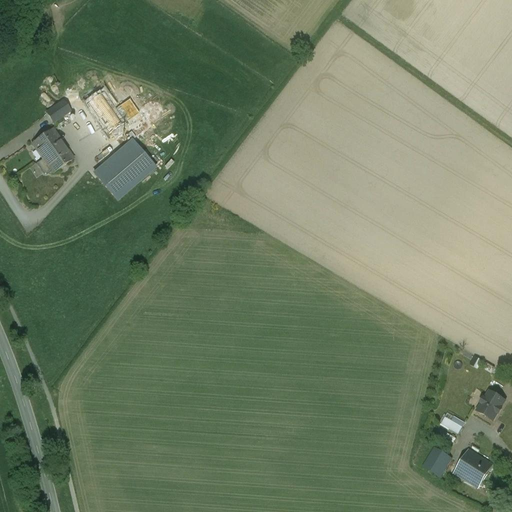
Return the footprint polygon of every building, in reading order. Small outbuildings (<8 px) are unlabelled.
[(139,115),(118,84),(104,94),(125,124),(139,115)] [(104,94),(87,105),(108,135),(125,124),(104,94)] [(61,107),(48,116),(54,123),(66,115),(61,107)] [(73,160),(53,130),(32,144),(43,160),(51,172),(52,174),(73,160)] [(132,142),(94,174),(117,202),(155,169),(132,142)] [(51,172),(43,160),(36,164),(36,165),(36,164),(44,175),(46,176),(51,172)] [(490,393),(489,392),(489,393),(485,400),(483,399),(480,404),(481,405),(477,411),(477,412),(478,412),(492,421),(493,421),(497,414),(498,415),(501,410),(500,409),(504,403),(505,402),(504,402),(490,393)] [(446,413),(441,427),(460,435),(465,421),(446,413)] [(451,460),(434,449),(423,467),(440,477),(451,460)] [(491,466),(469,452),(455,474),(477,488),(491,466)] [(501,473),(491,466),(477,488),(487,494),(501,473)]
